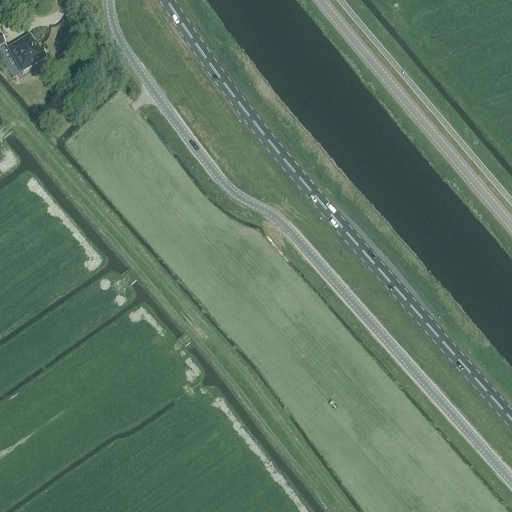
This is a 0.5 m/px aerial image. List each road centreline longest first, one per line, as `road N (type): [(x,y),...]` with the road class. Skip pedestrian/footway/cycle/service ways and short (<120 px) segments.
road 1 (unclassified): [(511,482),(282,223),(224,184),(119,42),(109,0)]
road 2 (primary): [(511,419),(303,182),(166,0)]
road 3 (secondary): [(511,228),(318,0)]
